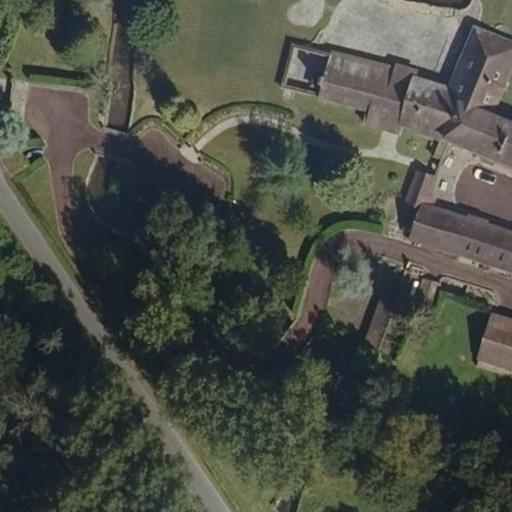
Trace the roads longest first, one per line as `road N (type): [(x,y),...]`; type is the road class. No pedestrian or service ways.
road 1 (track): [(511,291),(404,254),(354,242),(328,245),(293,322),(249,368),(170,350),(107,309),(62,241),(49,149),(53,98)]
road 2 (tertiary): [(218,511),(0,200)]
road 3 (track): [(124,151),(0,98)]
